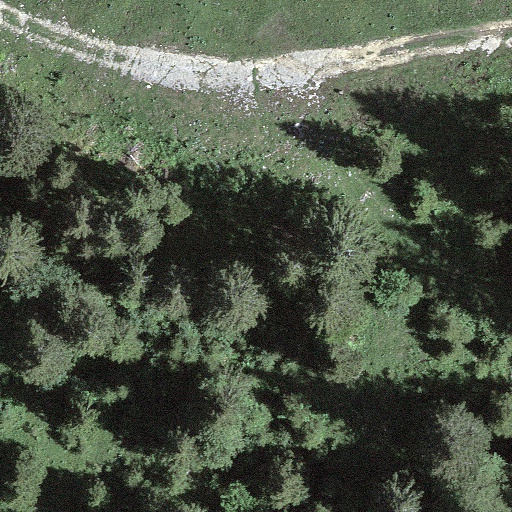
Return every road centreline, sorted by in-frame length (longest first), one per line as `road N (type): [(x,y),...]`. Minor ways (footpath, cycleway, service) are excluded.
road 1 (track): [(0,22),(81,49),(223,68),(511,56)]
road 2 (track): [(343,64),(408,176),(511,285)]
